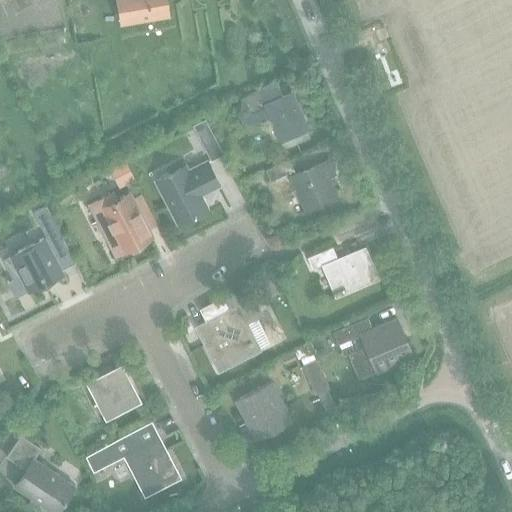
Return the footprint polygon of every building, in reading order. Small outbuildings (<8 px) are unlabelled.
[(116,0),(120,21),(166,13),(164,0),(116,0)] [(248,109),(255,106),(265,102),(282,140),(310,128),(293,88),(278,95),(272,80),(241,96),(248,109)] [(210,159),(222,153),(204,118),(192,124),(210,159)] [(270,179),(293,169),(288,158),(265,168),(270,179)] [(324,175),(334,171),(328,159),(290,175),(297,192),(301,190),(308,206),(332,195),(324,175)] [(206,206),(199,193),(198,190),(205,187),(206,189),(218,183),(206,160),(187,170),(184,164),(155,179),(177,221),(206,206)] [(138,213),(148,208),(141,195),(131,199),(128,192),(114,199),(111,192),(89,203),(97,218),(104,214),(116,238),(109,242),(115,253),(138,241),(134,234),(146,228),(138,213)] [(45,205),(33,211),(45,235),(47,240),(60,233),(45,205)] [(45,235),(2,258),(12,278),(20,274),(27,289),(61,272),(59,269),(74,261),(60,233),(47,240),(45,235)] [(336,290),(377,273),(364,244),(336,256),(331,244),(306,255),(311,267),(324,261),(336,290)] [(197,325),(218,366),(254,348),(240,321),(259,311),(245,285),(201,307),(208,319),(197,325)] [(357,377),(412,353),(396,316),(371,327),(366,315),(342,326),(347,338),(360,333),(365,344),(346,352),(357,377)] [(283,363),(295,358),(292,351),(280,356),(283,363)] [(314,393),(329,386),(316,357),(301,364),(314,393)] [(110,415),(140,400),(127,374),(109,383),(103,371),(85,380),(97,403),(107,397),(112,407),(107,409),(110,415)] [(235,398),(255,436),(255,437),(290,419),(270,380),(235,398)] [(158,434),(153,436),(146,421),(85,453),(93,468),(123,453),(144,493),(179,475),(158,434)] [(56,507),(72,483),(32,457),(39,446),(19,433),(5,454),(24,467),(13,484),(40,502),(42,499),(56,507)] [(183,489),(179,481),(158,491),(162,499),(183,489)]
